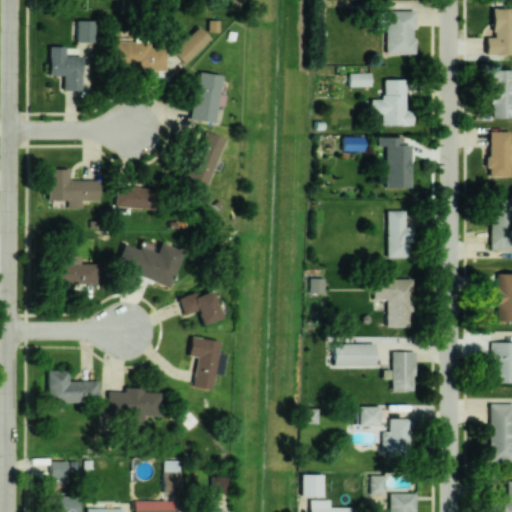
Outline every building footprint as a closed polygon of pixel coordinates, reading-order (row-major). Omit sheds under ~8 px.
[(511,54),(511,40),(511,8),(490,8),(490,37),(484,37),(484,54),(511,54)] [(383,53),(412,53),(412,11),(375,10),(374,29),(384,29),(383,53)] [(74,42),(94,42),(94,20),(74,20),(74,42)] [(182,63),(208,38),(196,26),(170,51),(182,63)] [(163,68),(162,44),(146,45),(146,41),(111,41),(111,69),(163,68)] [(46,75),(60,75),(60,89),(78,90),(78,55),(62,55),(62,46),(46,46),(46,75)] [(489,69),(489,118),(511,117),(511,81),(511,82),(511,69),(489,69)] [(189,119),(212,122),(218,74),(194,71),(189,119)] [(369,85),(368,72),(346,73),(347,86),(369,85)] [(379,124),(410,124),(410,110),(402,110),(403,79),(381,78),(381,99),(369,98),(368,113),(379,113),(379,124)] [(186,177),(207,183),(221,137),(200,131),(186,177)] [(508,176),(508,131),(487,131),(487,156),(483,156),(483,168),(487,168),(487,176),(508,176)] [(339,150),(361,151),(362,136),(340,136),(339,150)] [(408,144),(399,144),(400,137),(375,136),(375,145),(383,145),(382,187),(407,187),(408,144)] [(96,200),(96,180),(66,180),(66,168),(45,169),(46,200),(64,200),(64,208),(79,208),(79,200),(96,200)] [(147,208),(147,187),(114,187),(113,207),(147,208)] [(488,249),(511,249),(510,198),(487,199),(488,249)] [(384,257),(409,256),(409,226),(403,226),(402,210),(383,210),(384,257)] [(166,287),(181,251),(158,242),(154,252),(136,245),(135,249),(122,244),(113,265),(166,287)] [(94,263),(46,263),(46,292),(61,292),(61,283),(93,284),(94,263)] [(488,305),(494,305),(494,321),(511,320),(511,271),(494,272),(494,288),(487,288),(488,305)] [(321,293),(321,278),(307,277),(306,292),(321,293)] [(384,326),(409,326),(408,278),(371,278),(371,299),(384,299),(384,326)] [(198,324),(218,318),(209,290),(193,295),(192,291),(175,297),(180,314),(194,310),(198,324)] [(217,341),(188,336),(185,355),(194,357),(189,386),(208,389),(211,373),(219,374),(222,354),(215,353),(217,341)] [(331,365),(372,366),(373,343),(331,343),(331,365)] [(412,351),(388,351),(389,391),(413,390),(412,351)] [(95,381),(66,380),(66,370),(45,370),(45,401),(95,402),(95,381)] [(105,391),(104,412),(126,413),(125,424),(140,424),(140,415),(157,416),(157,390),(121,389),(121,391),(105,391)] [(487,461),(511,460),(511,440),(511,403),(486,404),(487,461)] [(356,426),(376,425),(376,405),(355,406),(356,426)] [(300,422),(315,423),(315,408),(301,408),(300,422)] [(380,451),(406,450),(406,418),(386,418),(386,431),(379,431),(380,451)] [(161,490),(179,491),(179,460),(161,459),(161,490)] [(47,481),(65,482),(65,460),(48,460),(47,481)] [(298,474),(298,496),(320,495),(320,473),(298,474)] [(383,493),(383,474),(367,474),(367,493),(383,493)] [(208,493),(226,493),(225,475),(208,476),(208,493)] [(504,500),(486,500),(486,511),(511,511),(511,480),(505,480),(504,500)] [(411,511),(412,492),(386,492),(386,511),(411,511)] [(76,511),(75,494),(46,496),(46,511),(76,511)] [(131,500),(131,511),(172,511),(172,499),(131,500)] [(327,500),(307,499),(306,511),(349,511),(349,507),(326,507),(327,500)]
